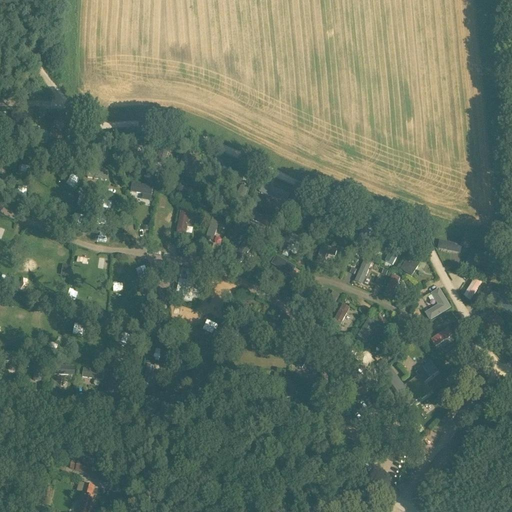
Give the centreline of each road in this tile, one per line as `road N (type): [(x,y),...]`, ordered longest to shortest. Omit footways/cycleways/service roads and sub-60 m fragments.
road 1 (track): [(503,375),(419,238),(175,128),(98,125),(66,108)]
road 2 (track): [(0,389),(141,406),(236,406),(349,432)]
road 3 (track): [(162,262),(220,272),(299,319),(325,351),(342,429)]
road 4 (track): [(0,294),(163,331),(156,272),(162,262)]
road 5 (track): [(283,306),(311,276),(377,299),(419,325),(432,328),(454,316)]
road 6 (track): [(401,506),(459,417),(503,375)]
road 7 (track): [(11,216),(74,242),(162,262)]
road 8 (track): [(66,108),(0,1)]
